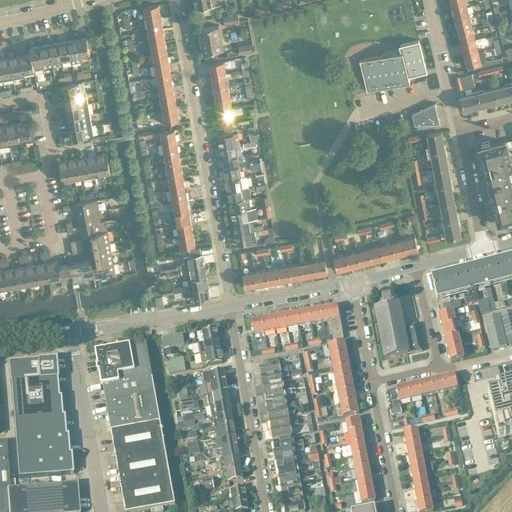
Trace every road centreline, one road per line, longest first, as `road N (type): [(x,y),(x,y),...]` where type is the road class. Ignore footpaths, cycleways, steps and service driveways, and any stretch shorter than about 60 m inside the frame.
road 1 (residential): [(228,308),(174,0)]
road 2 (residential): [(228,308),(266,511)]
road 3 (unclassified): [(100,511),(68,335)]
road 4 (residential): [(68,335),(228,308)]
road 5 (residential): [(460,131),(426,0)]
road 6 (residential): [(396,511),(371,383)]
road 7 (residential): [(228,308),(353,284)]
road 8 (residential): [(40,175),(52,150),(42,95),(0,102)]
road 9 (residential): [(482,249),(460,131)]
